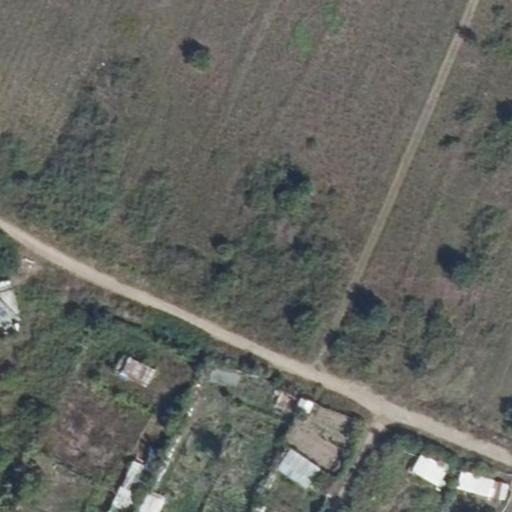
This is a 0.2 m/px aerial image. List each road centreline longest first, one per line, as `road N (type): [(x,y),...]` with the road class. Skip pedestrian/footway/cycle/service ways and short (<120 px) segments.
road 1 (track): [(511,460),(0,227)]
road 2 (track): [(316,375),(476,0)]
